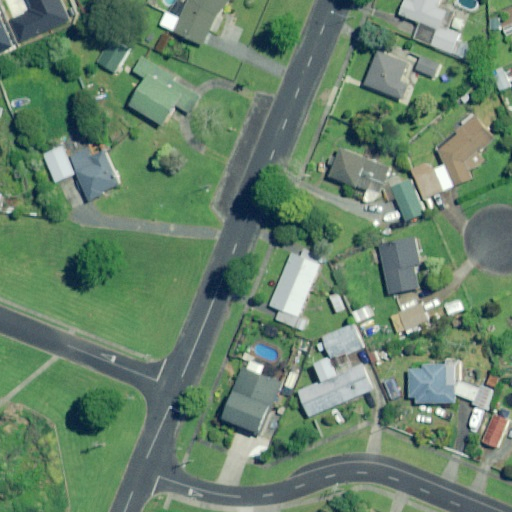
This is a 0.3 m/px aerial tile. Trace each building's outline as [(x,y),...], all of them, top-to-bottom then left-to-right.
[(161,24),(206,49),(233,0),(191,0),(182,18),(169,11),(161,24)] [(408,0),(402,15),(417,21),(415,27),(420,30),(417,39),(467,59),(472,46),(458,40),(460,35),(451,31),(459,12),(441,5),(442,0),(408,0)] [(174,39),(164,35),(158,49),(168,54),(174,39)] [(99,63),(119,74),(128,56),(132,58),(136,51),(113,38),(99,63)] [(412,64),(381,52),(368,86),(406,101),(412,85),(405,82),(412,64)] [(443,65),(423,58),(418,71),(439,78),(443,65)] [(188,88),(143,70),(130,103),(174,121),(188,88)] [(511,81),(503,86),(511,106),(511,81)] [(413,170),(429,201),(475,178),(472,171),(489,163),(483,150),(497,143),(477,112),(464,122),(465,125),(438,147),(447,165),(435,171),(430,161),(413,170)] [(125,184),(108,146),(102,149),(103,152),(93,157),(90,149),(72,157),(92,202),(109,194),(108,192),(125,184)] [(77,175),(64,147),(45,155),(58,183),(77,175)] [(369,158),(343,149),(333,177),(370,191),(375,174),(365,170),(369,158)] [(31,174),(27,165),(15,171),(19,179),(31,174)] [(428,214),(412,180),(394,188),(410,222),(428,214)] [(394,207),(366,219),(375,239),(403,227),(394,207)] [(425,263),(420,237),(383,244),(393,294),(421,288),(416,264),(425,263)] [(317,253),(306,248),(302,258),(294,254),(273,306),(282,309),(278,320),(305,331),(309,321),(301,317),(323,263),(315,259),(317,253)] [(347,310),(340,294),(333,297),(339,313),(347,310)] [(402,310),(403,314),(393,316),(398,335),(408,332),(409,335),(431,329),(427,314),(425,304),(402,310)] [(369,371),(372,370),(364,349),(367,348),(357,324),(323,337),(324,341),(317,343),(321,353),(328,350),(332,359),(319,364),(326,381),(302,391),(312,417),(377,390),(369,371)] [(249,367),(247,366),(236,393),(238,394),(228,419),(263,433),(284,383),(279,381),(284,368),(271,362),(265,375),(260,373),(263,365),(252,360),(249,367)] [(464,383),(465,360),(445,360),(444,364),(426,363),(426,369),(412,369),(411,398),(419,398),(419,403),(457,404),(458,395),(476,401),(475,405),(492,410),(497,392),(464,383)] [(511,421),(496,414),(484,442),(499,448),(511,421)] [(447,429),(448,420),(433,419),(432,429),(447,429)]
